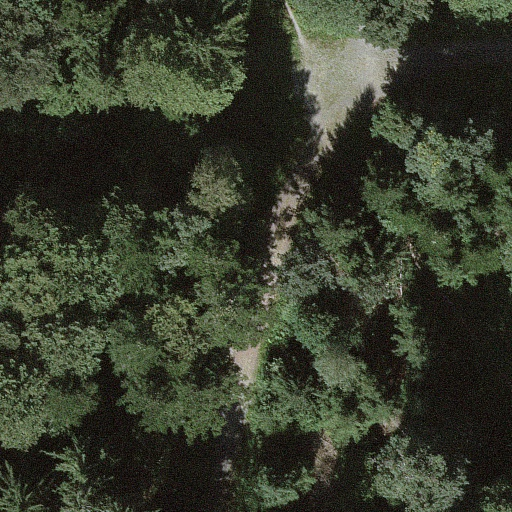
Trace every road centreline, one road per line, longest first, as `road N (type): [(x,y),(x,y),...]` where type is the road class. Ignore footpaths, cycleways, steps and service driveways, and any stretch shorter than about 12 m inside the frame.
road 1 (track): [(338,105),(256,311),(213,511)]
road 2 (track): [(511,49),(442,50),(386,66),(338,105)]
